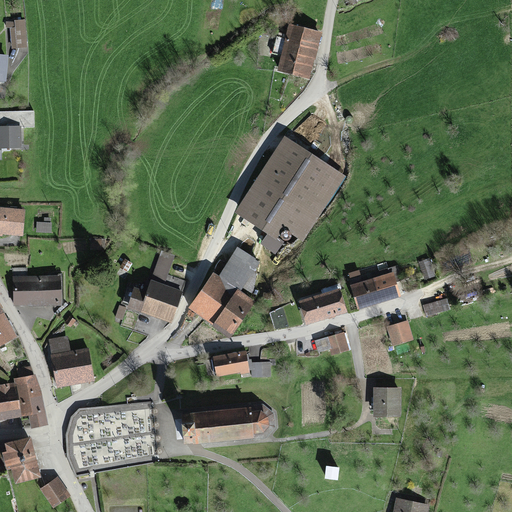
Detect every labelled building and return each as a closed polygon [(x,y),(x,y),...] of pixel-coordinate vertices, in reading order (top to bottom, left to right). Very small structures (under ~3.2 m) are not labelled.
[(10,47),(23,46),(23,21),(10,22),(10,47)] [(287,25),(275,72),(306,80),(318,32),(287,25)] [(0,126),(13,126),(13,114),(0,114),(0,126)] [(0,147),(20,147),(21,126),(13,126),(0,126),(0,147)] [(350,174),(284,134),(238,209),(304,249),(350,174)] [(21,212),(0,210),(0,239),(19,241),(21,212)] [(213,276),(189,309),(229,337),(273,276),(238,251),(218,280),(213,276)] [(390,275),(351,287),(357,307),(396,295),(390,275)] [(58,278),(11,280),(12,306),(59,304),(58,278)] [(127,306),(169,322),(180,293),(150,282),(146,292),(134,288),(127,306)] [(336,292),(299,304),(306,325),(343,313),(336,292)] [(0,310),(0,344),(15,336),(0,310)] [(404,323),(386,329),(392,347),(410,341),(404,323)] [(340,333),(324,339),(331,356),(346,350),(340,333)] [(55,387),(90,383),(87,352),(69,354),(67,340),(50,342),(55,387)] [(213,359),(215,377),(244,373),(241,355),(213,359)] [(266,365),(251,365),(252,380),(266,380),(266,365)] [(45,422),(33,377),(13,383),(14,385),(0,387),(0,418),(22,416),(25,427),(45,422)] [(397,389),(372,390),(373,418),(397,417),(397,389)] [(248,410),(191,414),(192,424),(182,425),(183,436),(193,435),(194,446),(251,440),(262,433),(266,428),(263,415),(248,410)] [(26,438),(2,446),(15,485),(39,477),(26,438)] [(338,470),(323,469),(323,481),(337,482),(338,470)] [(64,487),(58,478),(42,488),(54,506),(70,496),(64,487)] [(425,511),(427,507),(395,502),(393,511),(425,511)]
